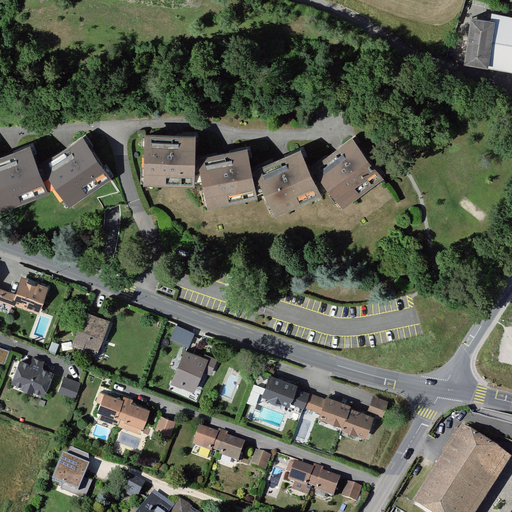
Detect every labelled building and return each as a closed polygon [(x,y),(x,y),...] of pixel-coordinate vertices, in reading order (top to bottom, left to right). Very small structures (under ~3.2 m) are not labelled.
[(492,22),(472,19),(466,65),(511,73),(511,17),(493,13),(492,22)] [(73,204),(118,173),(89,132),(45,163),(73,204)] [(146,181),(194,183),(196,135),(148,133),(146,181)] [(320,164),(347,204),(387,177),(360,137),(320,164)] [(0,202),(2,206),(52,189),(34,140),(0,152),(0,202)] [(260,197),(250,143),(201,152),(211,206),(260,197)] [(282,210),(326,191),(306,147),(262,166),(282,210)] [(0,300),(40,315),(50,287),(23,277),(17,293),(0,287),(0,300)] [(113,320),(87,310),(74,343),(100,353),(113,320)] [(171,337),(189,344),(195,330),(178,322),(171,337)] [(215,360),(188,348),(173,382),(195,392),(204,371),(210,373),(215,360)] [(44,395),(56,369),(21,354),(10,380),(44,395)] [(313,387),(272,372),(263,396),(304,410),(313,387)] [(81,383),(64,377),(59,391),(76,397),(81,383)] [(144,426),(151,407),(107,392),(100,411),(144,426)] [(384,415),(390,400),(375,394),(369,409),(384,415)] [(344,425),(351,409),(352,406),(329,397),(321,416),(344,425)] [(351,409),(344,425),(343,428),(365,437),(373,418),(351,409)] [(176,420),(162,415),(157,428),(171,434),(176,420)] [(239,462),(246,442),(201,426),(194,446),(239,462)] [(467,432),(417,507),(424,511),(470,511),(506,458),(467,432)] [(272,455),(256,449),(251,463),(267,469),(272,455)] [(91,467),(65,456),(54,483),(80,493),(91,467)] [(337,478),(298,464),(292,480),(332,493),(337,478)] [(123,485),(138,495),(146,481),(131,471),(123,485)] [(361,487),(347,483),(343,495),(357,499),(361,487)] [(197,511),(195,511),(199,505),(180,492),(166,511),(197,511)] [(163,511),(147,500),(139,511),(163,511)]
